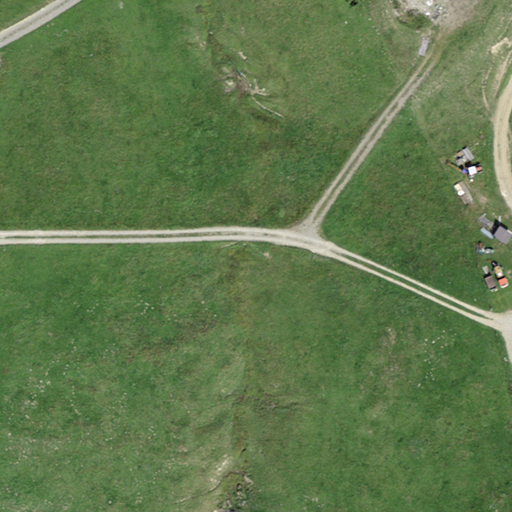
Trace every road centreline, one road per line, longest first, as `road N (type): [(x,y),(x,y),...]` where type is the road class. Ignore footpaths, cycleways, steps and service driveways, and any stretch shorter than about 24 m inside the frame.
road 1 (track): [(511,340),(507,325),(297,240),(240,233),(0,238)]
road 2 (track): [(440,26),(425,66),(318,214),(306,243)]
